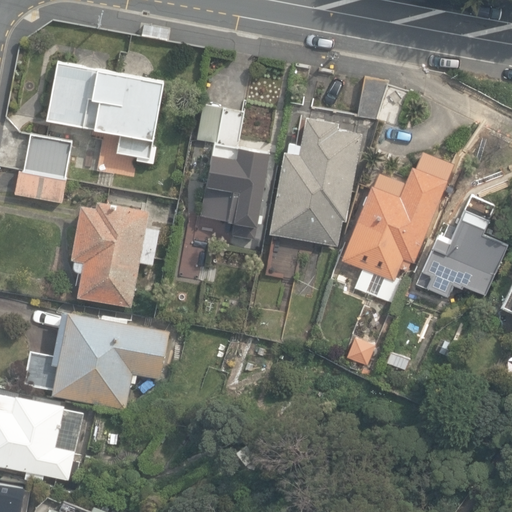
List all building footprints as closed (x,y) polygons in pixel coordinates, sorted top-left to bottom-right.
[(143,20),(141,32),(166,37),(168,25),(143,20)] [(154,162),(157,145),(153,145),(165,80),(58,61),(48,120),(120,132),(117,151),(138,154),(137,159),(154,162)] [(379,119),(400,126),(412,90),(389,83),(390,80),(365,76),(358,116),(379,119)] [(232,234),(256,238),(272,149),(241,143),(246,110),(203,102),(197,136),(216,139),(208,185),(218,187),(213,218),(234,221),(232,234)] [(273,232),(340,244),(344,219),(349,220),(364,132),(339,128),(340,121),(309,116),(302,153),(287,151),(273,232)] [(17,194),(64,201),(74,139),(32,132),(26,170),(20,169),(17,194)] [(390,261),(408,269),(452,159),(421,146),(414,163),(408,161),(401,179),(377,169),(372,182),(369,180),(339,253),(372,266),(380,246),(394,251),(390,261)] [(79,295),(132,305),(140,261),(155,263),(161,227),(147,225),(150,209),(99,199),(97,206),(83,204),(74,257),(77,258),(76,267),(79,270),(83,271),(79,295)] [(436,233),(416,283),(452,297),(456,288),(467,293),(469,289),(492,298),(511,247),(511,244),(486,234),(493,216),(462,203),(448,237),(436,233)] [(511,287),(503,307),(511,311),(511,287)] [(54,394),(127,409),(132,382),(135,382),(134,388),(147,396),(164,384),(161,377),(171,330),(64,309),(55,354),(53,362),(60,364),(54,391),(54,394)] [(240,323),(241,312),(230,310),(229,321),(240,323)] [(441,336),(435,350),(452,357),(458,343),(441,336)] [(53,362),(55,354),(32,349),(25,385),(54,391),(60,364),(53,362)] [(385,361),(405,369),(410,357),(390,349),(385,361)] [(0,459),(76,475),(79,456),(73,454),(75,447),(56,443),(64,401),(0,388),(0,459)] [(119,511),(93,499),(86,511),(76,511),(51,500),(45,511),(119,511)]
